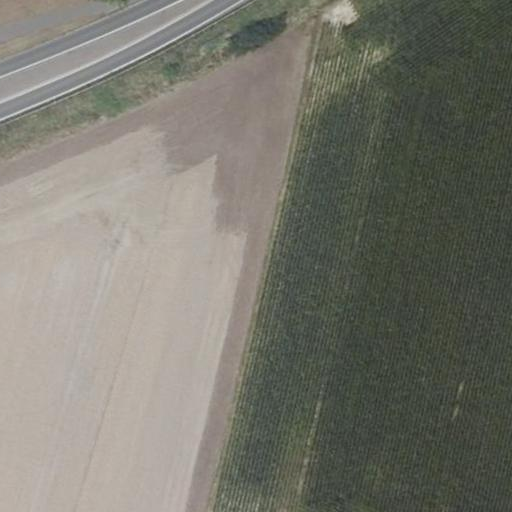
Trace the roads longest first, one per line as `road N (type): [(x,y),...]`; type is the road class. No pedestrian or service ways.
road 1 (secondary): [(0,116),(226,0)]
road 2 (secondary): [(163,0),(0,68)]
